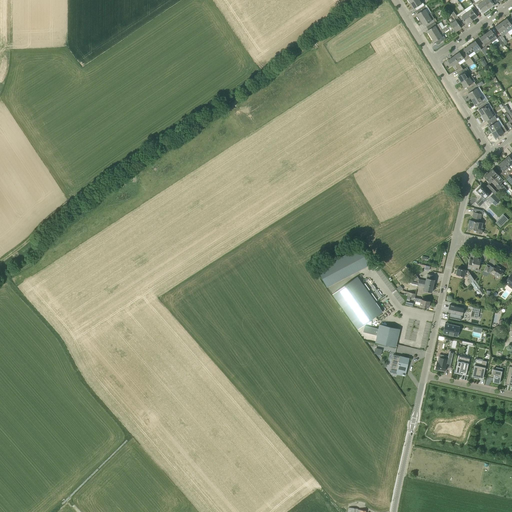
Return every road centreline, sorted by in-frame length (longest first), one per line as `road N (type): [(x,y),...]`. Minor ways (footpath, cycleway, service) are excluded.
road 1 (unclassified): [(394,511),(423,375)]
road 2 (residential): [(423,375),(454,240)]
